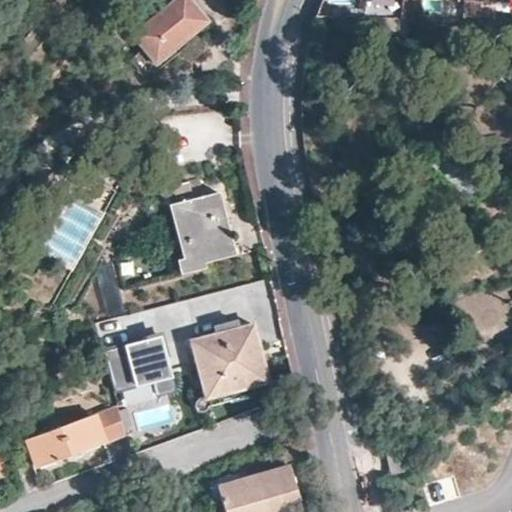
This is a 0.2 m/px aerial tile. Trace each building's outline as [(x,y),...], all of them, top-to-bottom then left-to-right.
[(187,40),(209,24),(191,0),(176,0),(129,34),(151,65),(187,40)] [(423,16),(423,0),(404,0),(404,16),(423,16)] [(466,0),(467,0),(465,16),(494,17),(494,0),(466,0)] [(26,44),(40,26),(28,15),(13,33),(26,44)] [(32,126),(44,111),(29,99),(16,114),(32,126)] [(204,255),(205,263),(236,255),(230,234),(219,193),(170,207),(183,261),(204,255)] [(206,268),(205,263),(204,255),(183,261),(179,262),(182,273),(206,268)] [(269,383),(254,325),(243,327),(193,340),(207,399),(269,383)] [(171,386),(159,338),(102,351),(114,399),(171,386)] [(35,468),(105,442),(96,413),(75,422),(25,440),(35,468)] [(389,462),(392,473),(408,469),(402,447),(386,452),(389,462)] [(302,511),(293,479),(289,466),(219,486),(225,511),(302,511)] [(130,504),(132,511),(160,511),(156,496),(130,504)]
